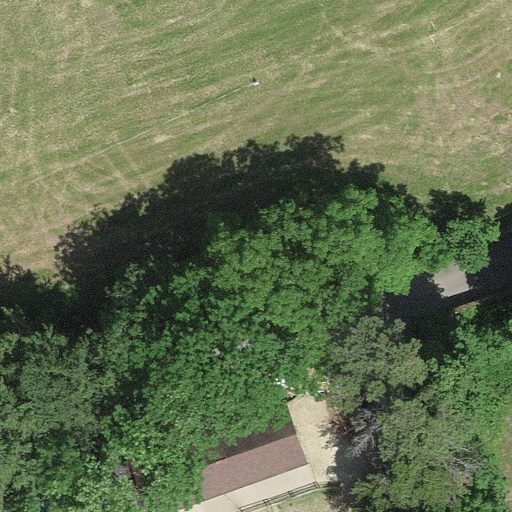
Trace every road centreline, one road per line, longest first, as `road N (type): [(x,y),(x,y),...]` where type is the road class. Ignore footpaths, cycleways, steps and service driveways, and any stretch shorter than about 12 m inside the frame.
road 1 (unclassified): [(0,446),(511,257)]
road 2 (track): [(363,312),(413,511)]
